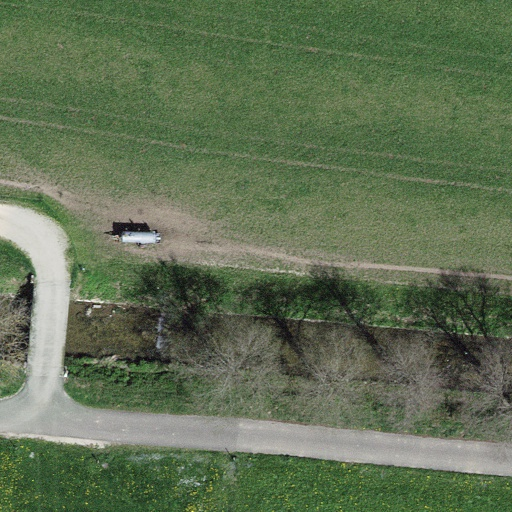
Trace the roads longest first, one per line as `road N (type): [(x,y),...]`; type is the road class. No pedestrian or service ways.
road 1 (unclassified): [(511,465),(0,423)]
road 2 (track): [(43,427),(55,278),(26,229),(0,227)]
